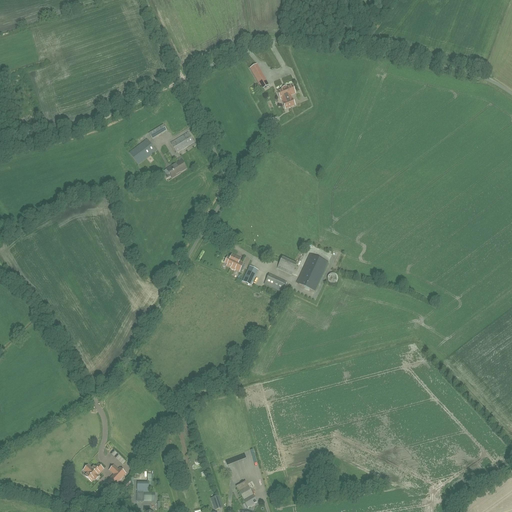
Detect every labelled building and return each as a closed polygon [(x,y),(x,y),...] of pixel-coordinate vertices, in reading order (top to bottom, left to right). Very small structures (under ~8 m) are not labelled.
[(257,65),(250,69),(262,89),(269,85),(257,65)] [(286,87),(285,87),(287,93),(284,94),(290,107),(295,105),(292,99),(290,95),(295,93),(292,86),(287,88),(286,87)] [(287,93),(285,87),(282,88),(282,90),(277,92),(280,99),(282,99),(284,103),(283,103),(285,109),(290,107),(284,94),(287,93)] [(274,127),(279,123),(276,118),(271,121),(274,127)] [(152,140),(166,131),(163,126),(148,135),(152,140)] [(176,153),(194,143),(188,133),(171,144),(176,153)] [(147,139),(129,153),(138,165),(156,152),(147,139)] [(177,175),(186,169),(182,162),(173,167),(173,166),(166,170),(172,179),(177,175)] [(315,291),(328,263),(310,254),(296,283),(315,291)] [(225,263),(232,266),(230,269),(235,271),(235,270),(239,272),(240,272),(242,273),(245,266),(243,265),(238,263),(240,259),(232,255),(230,259),(227,258),(225,263)] [(291,275),(297,264),(282,257),(277,268),(291,275)] [(250,267),(247,272),(245,276),(243,282),(246,284),(251,286),(251,284),(252,284),(253,283),(252,283),(255,275),(258,271),(250,267)] [(338,279),(338,278),(338,277),(337,276),(337,275),(336,275),(336,274),(335,274),(334,274),(333,273),(332,273),(331,274),(330,274),(329,275),(328,276),(328,277),(327,278),(327,279),(327,280),(328,280),(328,281),(328,282),(329,282),(330,283),(331,284),(332,284),(333,284),(334,284),(335,283),(336,283),(336,282),(337,282),(337,281),(338,280),(338,279)] [(264,284),(281,292),(286,283),(269,275),(264,284)] [(99,477),(98,475),(103,469),(98,465),(95,468),(94,466),(91,469),(88,466),(84,470),(87,473),(85,476),(91,482),(94,479),(95,480),(98,477),(99,477)] [(118,470),(114,466),(110,470),(109,471),(110,471),(114,475),(106,483),(112,489),(125,474),(120,469),(118,470)] [(247,508),(257,503),(245,482),(236,487),(247,508)] [(147,492),(147,484),(138,484),(138,492),(147,492)] [(211,499),(215,510),(222,507),(219,496),(211,499)]
